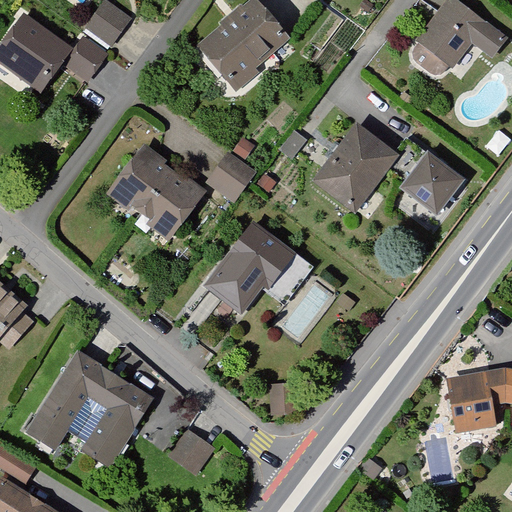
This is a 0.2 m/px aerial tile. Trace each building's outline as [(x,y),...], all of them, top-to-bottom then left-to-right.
[(480,32),(446,4),(412,47),(446,75),(480,32)] [(214,30),(217,34),(192,53),(229,98),(253,79),(250,75),(281,50),(245,5),(214,30)] [(128,25),(103,6),(82,35),(108,53),(128,25)] [(67,57),(17,22),(0,45),(0,74),(36,100),(67,57)] [(102,61),(80,45),(60,71),(82,88),(102,61)] [(393,164),(352,132),(307,189),(348,221),(393,164)] [(427,147),(397,185),(435,215),(465,177),(427,147)] [(140,152),(102,199),(133,224),(171,177),(140,152)] [(250,179),(224,159),(202,187),(228,207),(250,179)] [(171,177),(133,224),(163,248),(201,201),(171,177)] [(309,274),(250,229),(200,293),(238,322),(259,294),(280,311),(309,274)] [(21,311),(0,292),(0,345),(6,351),(29,325),(18,315),(21,311)] [(72,359),(22,439),(50,456),(83,403),(103,415),(76,458),(105,476),(148,406),(72,359)] [(511,378),(502,376),(441,387),(454,439),(490,433),(488,412),(501,411),(511,411),(511,378)] [(294,391),(267,391),(267,421),(294,421),(294,391)] [(207,452),(185,437),(167,463),(189,479),(207,452)] [(0,465),(25,482),(37,463),(0,439),(0,465)] [(39,511),(0,488),(0,511),(39,511)]
